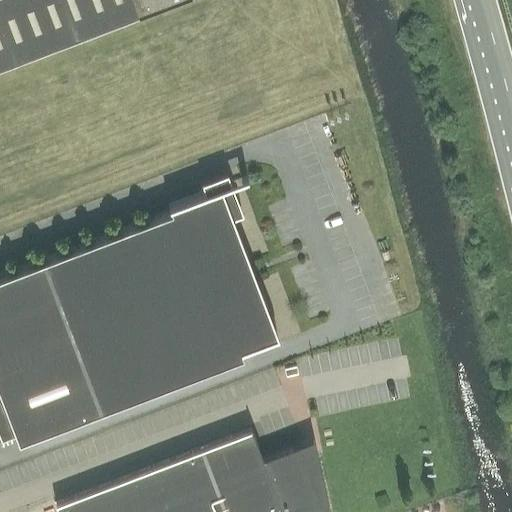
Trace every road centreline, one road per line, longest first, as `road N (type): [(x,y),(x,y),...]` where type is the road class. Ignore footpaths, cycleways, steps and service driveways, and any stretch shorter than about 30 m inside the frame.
road 1 (unknown): [(0,250),(268,143),(284,146),(295,157),(349,321)]
road 2 (unknown): [(0,491),(231,400),(269,392),(287,401)]
